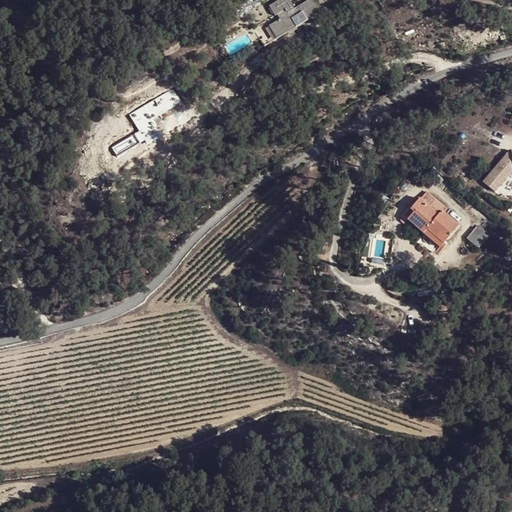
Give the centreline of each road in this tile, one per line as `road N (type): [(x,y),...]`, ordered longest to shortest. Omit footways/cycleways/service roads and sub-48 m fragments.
road 1 (unclassified): [(0,342),(127,305),(254,186),(418,83),(511,51)]
road 2 (track): [(511,495),(350,511)]
